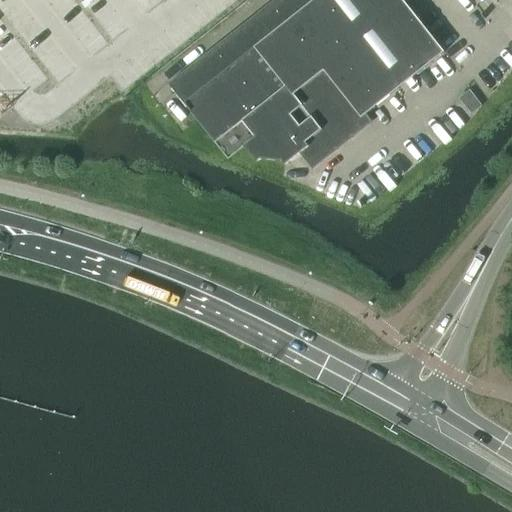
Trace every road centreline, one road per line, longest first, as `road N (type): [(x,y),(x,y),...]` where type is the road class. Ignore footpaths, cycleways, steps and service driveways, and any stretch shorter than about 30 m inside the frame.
road 1 (secondary): [(25,237),(208,301),(391,396)]
road 2 (tertiary): [(511,209),(391,396)]
road 3 (tertiary): [(425,416),(511,230)]
